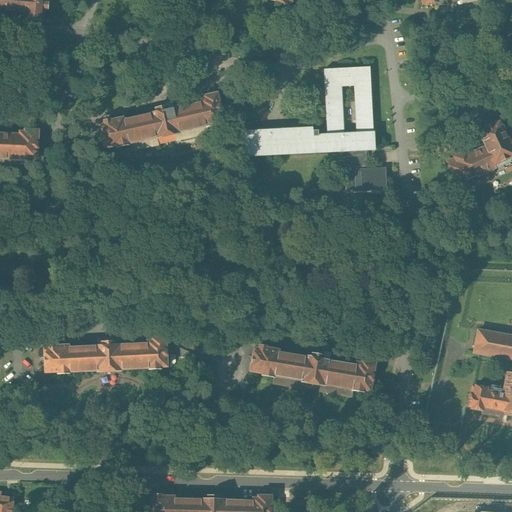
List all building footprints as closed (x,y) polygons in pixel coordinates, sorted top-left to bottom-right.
[(0,0),(0,19),(3,20),(3,17),(25,19),(25,21),(42,23),(43,8),(46,8),(46,0),(43,0),(0,0)] [(368,150),(375,150),(374,133),(373,133),(369,68),(324,70),(327,135),(323,136),(318,136),(313,136),(313,131),(312,129),(241,132),(242,157),(349,151),(350,171),(346,171),(347,192),(353,191),(354,192),(383,195),(383,190),(387,190),(386,169),(369,170),(368,150)] [(166,109),(154,111),(155,115),(123,122),(122,118),(102,123),(103,126),(98,127),(104,151),(115,149),(116,152),(130,148),(129,145),(156,139),(156,141),(179,136),(178,134),(205,128),(206,131),(218,128),(218,126),(223,125),(221,114),(223,114),(221,106),(219,106),(217,96),(205,98),(206,101),(199,102),(199,105),(167,112),(166,109)] [(511,135),(508,138),(501,123),(492,127),(491,123),(485,125),(487,129),(478,133),(485,148),(468,156),(466,153),(456,158),(457,159),(448,163),(458,184),(466,180),(467,181),(495,168),(495,169),(505,165),(503,162),(511,157),(511,135)] [(0,158),(17,159),(16,162),(31,162),(31,159),(36,160),(36,150),(39,151),(40,142),(37,142),(37,132),(23,131),(24,134),(17,134),(17,136),(0,135),(0,158)] [(511,336),(478,329),(473,353),(511,361),(511,374),(505,374),(501,393),(486,390),(486,388),(473,385),(468,406),(468,407),(471,407),(471,409),(482,411),(481,413),(500,417),(501,414),(511,415),(511,336)] [(145,344),(112,347),(111,343),(100,344),(100,347),(67,350),(67,347),(53,348),(53,347),(47,348),(47,351),(43,352),(45,376),(56,375),(56,376),(68,375),(96,373),(97,374),(122,372),(122,371),(147,369),(147,372),(161,371),(161,368),(165,368),(165,358),(167,357),(166,349),(164,349),(163,338),(150,339),(151,342),(145,342),(145,344)] [(355,366),(320,359),(321,357),(311,355),(310,358),(274,352),(274,350),(265,348),(265,346),(255,344),(254,349),(250,348),(246,372),(257,374),(257,376),(271,378),(271,376),(297,380),(297,383),(321,387),(321,385),(348,389),(348,391),(361,393),(362,391),(366,392),(368,382),(371,382),(372,375),(370,374),(372,364),(361,362),(361,364),(355,363),(355,366)] [(11,511),(13,498),(1,497),(1,493),(0,493),(0,511),(11,511)] [(202,501),(175,501),(175,497),(162,497),(162,495),(155,495),(155,500),(150,500),(150,511),(271,511),(272,504),(269,504),(269,498),(258,497),(258,498),(253,498),(252,502),(227,502),(227,500),(220,499),(220,497),(209,497),(209,499),(202,499),(202,501)]
